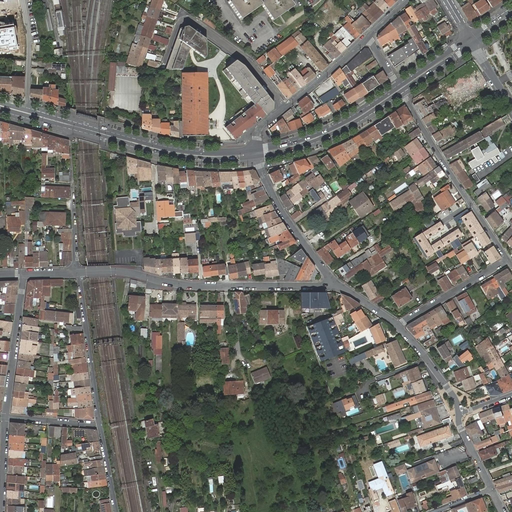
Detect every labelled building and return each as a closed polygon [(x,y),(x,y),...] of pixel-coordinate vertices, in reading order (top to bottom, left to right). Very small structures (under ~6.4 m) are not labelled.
[(152,0),(151,6),(149,5),(149,7),(150,7),(160,10),(160,7),(163,1),(160,0),(152,0)] [(262,5),(260,2),(258,0),(229,0),(227,2),(240,20),(262,5)] [(290,0),(263,0),(260,2),(262,5),(265,10),(267,13),(273,21),(279,16),(280,15),(294,6),(290,0)] [(377,0),(374,3),(384,13),(389,8),(382,0),(377,0)] [(425,8),(428,13),(438,7),(433,0),(426,0),(425,1),(428,6),(425,8)] [(480,0),(475,3),(471,6),(472,8),(474,7),(475,7),(475,8),(477,10),(480,15),(490,9),(486,3),(484,1),(484,0),(480,0)] [(53,30),(48,3),(43,4),(48,31),(53,30)] [(384,13),(374,3),(369,8),(365,4),(362,6),(366,11),(376,21),(384,13)] [(414,13),(425,7),(423,4),(422,4),(412,10),(414,13)] [(472,8),(471,6),(470,4),(466,7),(465,5),(461,7),(469,20),(472,21),(478,17),(472,8)] [(60,35),(64,35),(59,5),(54,5),(60,35)] [(362,6),(361,7),(357,11),(361,15),(363,13),(363,14),(366,11),(362,6)] [(160,10),(150,7),(150,9),(147,15),(146,15),(146,16),(156,20),(161,21),(162,18),(157,17),(160,10)] [(414,22),(418,20),(414,13),(412,10),(412,9),(410,7),(405,10),(407,12),(405,13),(409,19),(411,18),(413,23),(414,22)] [(418,20),(421,18),(424,22),(428,19),(425,15),(429,13),(428,13),(425,8),(425,7),(414,13),(418,20)] [(358,20),(361,22),(367,29),(376,21),(366,11),(363,14),(363,13),(361,15),(362,16),(358,20)] [(176,20),(177,16),(165,12),(164,16),(176,20)] [(403,24),(407,29),(413,26),(409,19),(405,13),(399,17),(401,20),(403,24)] [(156,20),(146,16),(145,18),(146,18),(144,24),(144,26),(153,29),(154,27),(156,20)] [(348,22),(349,23),(351,25),(353,23),(351,21),(351,20),(347,16),(344,18),(348,22)] [(401,20),(399,17),(399,16),(392,22),(394,24),(392,25),(394,29),(398,35),(407,30),(407,29),(403,24),(401,20)] [(352,19),(351,21),(353,23),(351,25),(360,35),(364,32),(367,29),(361,22),(358,20),(355,23),(354,22),(354,21),(352,19)] [(436,25),(437,27),(444,23),(445,23),(445,24),(449,21),(447,19),(444,21),(443,22),(442,21),(436,25)] [(0,47),(7,47),(7,49),(18,47),(14,21),(0,23),(0,47)] [(348,35),(346,37),(343,33),(337,39),(340,42),(346,48),(355,40),(349,34),(345,30),(343,27),(339,23),(337,25),(344,32),(344,31),(348,35)] [(444,23),(437,27),(441,34),(449,30),(452,28),(450,24),(447,26),(445,24),(445,23),(444,23)] [(360,35),(351,25),(349,26),(345,30),(349,34),(355,40),(360,35)] [(144,26),(140,36),(150,39),(167,45),(169,41),(151,35),(153,29),(144,26)] [(202,59),(206,54),(206,39),(188,26),(184,32),(180,29),(165,70),(175,70),(180,70),(181,67),(184,67),(190,53),(188,52),(190,48),(193,51),(202,59)] [(389,40),(398,35),(394,29),(392,31),(389,27),(389,26),(386,28),(390,32),(386,34),(389,40)] [(407,30),(411,37),(417,33),(413,26),(407,29),(407,30)] [(379,35),(377,39),(378,40),(386,34),(390,32),(386,28),(379,35)] [(301,34),(298,31),(291,36),(293,40),(301,34)] [(327,33),(332,38),(334,41),(335,40),(337,38),(333,34),(330,31),(327,33)] [(422,55),(428,51),(430,48),(427,44),(424,45),(417,33),(411,37),(412,38),(419,49),(422,55)] [(140,36),(136,34),(135,36),(136,36),(135,40),(139,42),(137,45),(147,48),(147,49),(154,51),(155,47),(148,44),(150,39),(140,36)] [(293,40),(291,36),(275,48),(281,56),(284,55),(298,45),(300,48),(321,72),(328,66),(307,41),(301,34),(293,40)] [(380,45),(389,40),(386,34),(378,40),(380,45)] [(332,38),(323,46),(325,49),(326,50),(329,52),(327,55),(333,61),(341,54),(335,47),(331,44),(333,42),(334,41),(332,38)] [(410,56),(419,49),(412,38),(408,41),(409,43),(404,46),(410,56)] [(346,48),(340,42),(339,43),(336,46),(333,42),(331,44),(335,47),(341,54),(346,48)] [(147,48),(137,45),(136,49),(132,47),(130,53),(144,58),(147,49),(147,48)] [(406,59),(410,56),(404,46),(400,49),(406,59)] [(279,58),(281,56),(275,48),(267,54),(274,62),(279,58)] [(365,48),(346,66),(350,72),(373,56),(368,49),(365,48)] [(402,61),(406,59),(400,49),(396,51),(402,61)] [(396,51),(387,56),(394,67),(402,61),(396,51)] [(144,58),(130,53),(128,58),(133,60),(131,64),(140,67),(144,58)] [(291,64),(284,55),(281,56),(279,58),(281,61),(283,63),(285,62),(287,65),(289,64),(290,66),(292,65),(291,64)] [(265,59),(262,56),(258,59),(256,60),(257,62),(259,64),(265,59)] [(237,118),(225,128),(237,139),(273,110),(274,104),(245,66),(236,61),(223,71),(230,80),(233,78),(242,89),(239,92),(244,99),(248,96),(254,105),(244,113),(241,110),(235,115),(237,118)] [(116,63),(111,63),(108,91),(114,91),(115,76),(115,73),(116,66),(125,67),(125,63),(116,62),(116,63)] [(274,62),(269,66),(273,70),(278,67),(276,65),(274,62)] [(49,69),(49,74),(51,74),(53,74),(56,74),(56,70),(61,70),(61,69),(65,69),(65,65),(52,65),(52,64),(47,63),(47,69),(49,69)] [(301,88),(306,84),(302,79),(302,78),(299,74),(293,66),(292,65),(290,66),(289,67),(294,74),(293,74),(295,76),(293,78),(301,88)] [(273,70),(269,66),(264,70),(270,77),(275,73),(274,72),(273,71),(273,70)] [(350,72),(346,66),(341,70),(347,79),(350,84),(352,86),(355,84),(355,83),(348,74),(350,72)] [(306,84),(316,76),(309,68),(307,67),(306,69),(306,68),(299,74),(302,78),(302,79),(306,84)] [(456,111),(493,91),(480,67),(443,87),(456,111)] [(347,79),(341,70),(340,68),(331,76),(338,86),(341,84),(342,83),(345,87),(348,85),(349,85),(350,84),(347,79)] [(297,91),(301,88),(293,78),(289,72),(287,74),(290,78),(288,80),(297,91)] [(386,79),(382,72),(373,78),(378,85),(386,79)] [(183,136),(208,136),(207,117),(207,73),(182,74),(182,122),(183,136)] [(277,79),(273,83),(287,99),(292,95),(283,83),(282,81),(278,77),(276,74),(274,75),(276,76),(275,77),(277,79)] [(0,76),(0,89),(11,92),(12,76),(10,76),(10,77),(0,76)] [(11,92),(24,96),(25,76),(22,76),(22,78),(14,78),(14,76),(12,76),(11,92)] [(373,78),(372,76),(361,84),(367,93),(378,85),(373,78)] [(233,78),(230,80),(239,92),(242,89),(233,78)] [(282,81),(283,83),(292,95),(297,91),(288,80),(286,78),(282,81)] [(50,103),(51,85),(49,84),(49,88),(43,88),(43,90),(42,101),(50,103)] [(367,93),(361,84),(354,89),(359,98),(367,93)] [(50,103),(58,105),(58,90),(55,90),(52,90),(53,85),(51,85),(50,103)] [(340,94),(339,92),(336,87),(319,98),(324,104),(340,94)] [(359,98),(354,89),(351,90),(344,95),(350,104),(359,98)] [(43,90),(31,90),(30,98),(42,101),(43,90)] [(248,96),(244,99),(249,104),(241,110),(244,113),(254,105),(248,96)] [(314,106),(306,96),(297,103),(299,105),(295,108),(297,112),(301,118),(306,116),(304,114),(314,106)] [(332,114),(337,112),(336,110),(344,104),(341,100),(336,103),(334,100),(331,103),(329,101),(325,103),(331,111),(332,114)] [(331,111),(325,103),(324,104),(322,105),(323,107),(322,108),(321,106),(315,110),(318,114),(319,116),(321,115),(322,117),(331,111)] [(404,105),(395,112),(402,125),(403,126),(413,119),(404,105)] [(281,117),(282,119),(285,123),(295,120),(297,119),(294,114),(290,109),(281,117)] [(313,111),(306,116),(301,118),(304,122),(305,122),(307,124),(314,119),(313,118),(312,116),(315,114),(313,111)] [(142,126),(142,129),(151,131),(151,120),(151,112),(149,112),(149,115),(144,115),(144,112),(142,112),(142,114),(142,120),(142,126)] [(395,112),(388,116),(395,127),(396,129),(402,125),(395,112)] [(235,115),(223,125),(225,128),(237,118),(235,115)] [(442,153),(446,160),(473,145),(475,148),(472,149),(474,152),(471,153),(475,159),(467,163),(471,169),(491,158),(494,156),(499,153),(496,148),(486,154),(485,152),(482,155),(475,143),(483,139),(488,136),(491,134),(490,131),(503,124),(502,122),(507,119),(505,115),(504,115),(500,118),(482,129),(483,130),(461,143),(442,153)] [(388,116),(374,126),(381,136),(395,127),(388,116)] [(285,123),(282,119),(277,123),(275,124),(271,128),(272,131),(277,128),(278,130),(279,130),(281,133),(290,131),(285,123)] [(290,131),(302,127),(299,119),(297,119),(295,120),(285,123),(290,131)] [(151,120),(151,131),(160,134),(160,123),(160,120),(152,120),(151,120)] [(9,139),(8,125),(0,122),(1,139),(1,144),(9,143),(9,139)] [(178,138),(177,122),(173,122),(173,126),(170,126),(170,136),(178,138)] [(170,126),(170,123),(160,123),(160,134),(170,136),(170,126)] [(24,144),(24,129),(8,125),(9,139),(9,143),(9,145),(13,144),(13,143),(13,141),(21,141),(21,143),(21,144),(24,144)] [(374,126),(366,130),(373,140),(374,141),(378,138),(380,140),(382,137),(381,136),(374,126)] [(441,131),(432,136),(436,143),(456,131),(454,128),(451,130),(449,126),(441,131)] [(412,140),(421,133),(418,128),(409,134),(412,140)] [(366,130),(359,135),(367,146),(368,147),(370,145),(369,143),(373,140),(366,130)] [(41,149),(41,134),(31,131),(31,148),(31,149),(33,149),(33,150),(39,150),(39,149),(41,149)] [(359,135),(352,140),(358,149),(359,150),(363,146),(364,148),(367,146),(359,135)] [(488,136),(483,139),(490,148),(485,152),(486,154),(496,148),(488,136)] [(411,156),(423,147),(417,139),(405,147),(408,149),(407,150),(411,156)] [(439,149),(442,153),(461,143),(460,142),(458,139),(439,149)] [(352,140),(341,145),(349,156),(358,149),(352,140)] [(341,145),(329,150),(340,166),(350,158),(349,156),(341,145)] [(429,156),(423,147),(411,156),(417,165),(429,156)] [(394,153),(396,155),(398,159),(405,154),(401,148),(394,153)] [(318,160),(315,155),(308,158),(312,164),(318,160)] [(327,155),(321,159),(328,170),(332,167),(334,165),(327,155)] [(136,160),(126,157),(127,174),(134,173),(135,175),(137,174),(136,160)] [(436,166),(430,157),(406,175),(408,179),(415,174),(414,172),(420,168),(424,175),(436,166)] [(308,158),(293,162),(294,163),(300,178),(303,176),(301,173),(310,168),(311,170),(315,167),(312,164),(308,158)] [(449,165),(461,184),(468,180),(460,166),(462,164),(459,159),(449,165)] [(150,164),(136,160),(137,174),(137,180),(151,180),(150,164)] [(300,178),(294,163),(290,166),(291,169),(288,170),(292,177),(289,179),(288,180),(289,183),(287,184),(289,186),(292,184),(300,178)] [(166,180),(165,167),(157,166),(158,181),(165,181),(166,180)] [(44,167),(41,167),(41,178),(54,178),(54,169),(53,169),(44,169),(44,167)] [(444,175),(439,167),(416,182),(418,185),(421,186),(427,181),(428,181),(431,184),(444,175)] [(178,173),(178,169),(171,168),(173,185),(174,185),(174,183),(179,182),(178,173)] [(279,170),(269,174),(274,184),(283,180),(281,176),(285,174),(282,168),(279,170)] [(252,170),(249,171),(252,181),(253,184),(255,184),(255,182),(259,181),(256,172),(255,171),(252,170)] [(194,171),(186,171),(188,190),(193,189),(194,194),(195,194),(195,196),(196,196),(196,194),(197,193),(196,186),(194,171)] [(202,172),(194,171),(196,186),(202,186),(202,189),(205,189),(204,187),(202,172)] [(242,171),(236,172),(238,184),(239,187),(242,187),(242,188),(244,188),(244,190),(246,189),(245,186),(245,182),(242,171)] [(249,171),(242,171),(245,182),(245,186),(247,186),(248,187),(249,186),(254,185),(253,184),(252,181),(249,171)] [(183,172),(178,173),(179,182),(180,188),(186,188),(185,175),(184,175),(183,172)] [(210,172),(202,172),(204,187),(212,186),(210,172)] [(212,186),(212,187),(220,186),(218,172),(210,172),(212,186)] [(230,172),(219,172),(222,189),(231,189),(234,190),(233,189),(230,172)] [(236,172),(230,172),(233,189),(239,188),(239,187),(238,184),(236,172)] [(308,183),(316,178),(313,173),(305,179),(308,183)] [(317,179),(316,178),(308,183),(309,185),(313,190),(320,184),(317,179)] [(474,192),(477,197),(492,187),(485,178),(476,185),(478,188),(474,192)] [(308,183),(305,179),(298,184),(302,188),(304,186),(305,188),(309,185),(308,183)] [(343,190),(349,186),(346,182),(340,186),(343,190)] [(298,184),(291,189),(295,193),(297,192),(298,193),(299,192),(303,190),(302,188),(298,184)] [(418,203),(423,199),(421,197),(414,184),(408,188),(410,191),(418,203)] [(299,192),(302,197),(308,192),(313,190),(309,185),(305,188),(304,186),(302,188),(303,190),(299,192)] [(434,198),(442,211),(454,203),(446,190),(449,188),(447,185),(436,192),(438,195),(434,198)] [(70,198),(69,187),(45,187),(45,194),(42,194),(41,197),(45,197),(65,198),(70,198)] [(291,189),(285,193),(288,198),(293,195),(294,196),(298,193),(297,192),(295,193),(291,189)] [(348,189),(338,195),(344,204),(349,200),(349,199),(350,197),(349,195),(352,194),(348,189)] [(382,205),(393,198),(388,189),(377,196),(382,205)] [(248,201),(265,195),(263,190),(257,192),(251,194),(250,191),(250,190),(246,191),(248,201)] [(316,195),(313,190),(308,192),(316,204),(325,197),(321,191),(316,195)] [(418,204),(418,203),(410,191),(401,196),(400,195),(396,198),(398,201),(392,204),(397,210),(406,204),(412,201),(414,205),(412,206),(416,212),(424,208),(421,202),(418,204)] [(288,198),(292,204),(302,197),(299,192),(298,193),(294,196),(293,195),(288,198)] [(285,193),(280,197),(286,209),(287,211),(294,207),(292,204),(288,198),(285,193)] [(355,205),(358,209),(369,202),(362,193),(350,202),(352,206),(355,205)] [(238,210),(239,216),(241,215),(250,212),(250,208),(255,206),(255,205),(269,200),(266,194),(265,195),(248,201),(244,203),(242,204),(241,204),(243,209),(238,210)] [(327,202),(315,211),(322,221),(329,216),(334,213),(334,214),(345,206),(344,204),(338,195),(328,203),(327,202)] [(145,213),(144,201),(153,200),(152,196),(139,196),(139,200),(139,203),(139,208),(140,213),(145,213)] [(494,207),(486,196),(478,200),(486,212),(494,207)] [(499,208),(485,219),(492,230),(503,222),(496,214),(508,205),(503,199),(502,198),(501,196),(494,201),(499,208)] [(129,204),(129,197),(117,198),(118,206),(113,207),(114,214),(115,214),(116,223),(114,223),(115,235),(122,234),(123,238),(132,237),(136,237),(136,233),(141,233),(141,222),(136,222),(136,218),(140,218),(139,208),(130,209),(129,204)] [(24,198),(25,202),(25,205),(25,209),(29,209),(30,209),(33,209),(33,198),(24,198)] [(398,201),(396,198),(390,202),(395,211),(397,210),(392,204),(398,201)] [(168,201),(156,202),(157,217),(160,217),(169,216),(168,201)] [(358,209),(362,215),(372,207),(369,202),(358,209)] [(261,216),(274,211),(271,204),(258,209),(261,216)] [(266,222),(278,217),(274,211),(261,216),(263,222),(260,223),(261,224),(262,224),(264,223),(266,222)] [(25,225),(25,212),(20,212),(20,217),(7,217),(8,231),(9,234),(14,235),(13,231),(20,231),(20,225),(25,225)] [(471,212),(461,218),(473,238),(483,231),(471,212)] [(50,213),(46,213),(46,217),(45,217),(45,222),(45,223),(49,224),(49,225),(55,225),(54,228),(59,228),(59,225),(64,225),(65,214),(50,213)] [(405,218),(408,223),(414,220),(412,217),(414,216),(412,213),(405,218)] [(329,216),(322,221),(325,225),(332,220),(329,216)] [(268,228),(282,223),(279,218),(278,217),(266,222),(268,228)] [(445,227),(441,221),(415,236),(428,256),(463,235),(458,227),(431,244),(427,238),(445,227)] [(285,230),(287,230),(282,223),(268,228),(264,230),(268,239),(285,230)] [(511,225),(511,226),(500,238),(505,243),(511,235),(511,225)] [(352,233),(359,243),(370,236),(363,226),(354,231),(352,227),(350,228),(352,233)] [(280,243),(293,237),(287,230),(285,230),(268,239),(266,240),(265,240),(267,245),(275,242),(276,245),(277,245),(280,243)] [(485,232),(477,237),(483,247),(491,242),(485,232)] [(71,244),(71,233),(58,233),(58,238),(61,238),(61,240),(61,243),(64,243),(64,245),(71,244)] [(195,234),(195,233),(184,233),(185,236),(185,239),(185,243),(189,243),(188,238),(191,237),(192,243),(196,243),(196,241),(195,234)] [(345,240),(351,249),(359,243),(352,233),(347,236),(348,238),(345,240)] [(329,243),(326,245),(329,249),(331,247),(338,257),(351,249),(345,240),(342,236),(329,244),(329,243)] [(296,242),(293,237),(280,243),(277,245),(279,251),(296,242)] [(472,242),(463,247),(463,248),(470,259),(479,254),(472,242)] [(65,252),(71,252),(71,244),(64,245),(64,243),(61,243),(58,243),(59,251),(62,251),(63,251),(63,250),(65,250),(65,252)] [(393,243),(381,250),(370,258),(374,264),(378,271),(387,266),(381,257),(392,250),(392,249),(395,246),(393,243)] [(381,250),(377,244),(368,249),(370,251),(375,248),(375,249),(371,252),(373,254),(370,256),(370,255),(369,256),(370,258),(381,250)] [(326,245),(316,251),(324,261),(327,264),(333,260),(327,250),(329,249),(326,245)] [(500,258),(492,246),(483,252),(491,264),(500,258)] [(14,262),(14,268),(19,268),(25,268),(25,247),(19,247),(19,257),(19,262),(16,262),(14,262)] [(470,259),(463,248),(458,251),(456,248),(453,250),(455,253),(456,255),(461,264),(462,264),(470,259)] [(295,253),(294,259),(303,264),(304,262),(307,257),(301,249),(295,253)] [(59,260),(60,267),(65,266),(69,262),(69,261),(71,261),(71,252),(65,252),(65,250),(63,250),(63,251),(62,251),(62,260),(59,260)] [(455,253),(453,250),(447,254),(448,257),(449,258),(456,255),(455,253)] [(360,264),(369,258),(368,256),(366,253),(357,259),(360,264)] [(32,255),(32,267),(47,267),(48,255),(41,254),(39,254),(32,255)] [(238,278),(235,265),(233,254),(230,254),(231,261),(230,261),(231,266),(227,266),(229,279),(238,278)] [(437,263),(448,257),(447,254),(436,260),(437,262),(437,263)] [(217,262),(218,275),(225,275),(224,268),(224,265),(218,265),(218,263),(219,263),(218,255),(216,255),(217,262)] [(284,280),(295,280),(301,268),(276,256),(277,263),(264,265),(266,275),(266,278),(279,276),(278,275),(284,274),(287,276),(284,280)] [(178,258),(172,259),(173,273),(173,274),(180,273),(179,257),(177,257),(178,258)] [(180,257),(179,257),(180,273),(188,272),(187,260),(187,258),(180,258),(180,257)] [(295,280),(310,280),(315,268),(307,257),(304,262),(303,264),(301,268),(295,280)] [(356,257),(337,269),(342,276),(344,274),(360,264),(357,259),(356,257)] [(364,268),(366,272),(372,269),(370,267),(374,264),(370,258),(369,258),(360,264),(351,269),(344,274),(347,279),(364,268)] [(188,272),(198,272),(197,259),(187,260),(188,272)] [(408,264),(405,259),(402,261),(403,262),(399,265),(401,268),(408,264)] [(211,276),(218,275),(217,262),(212,263),(212,266),(210,266),(211,276)] [(439,269),(436,263),(435,263),(434,263),(428,267),(431,273),(439,269)] [(244,265),(244,264),(241,264),(235,265),(238,278),(246,276),(244,265)] [(266,275),(264,265),(264,264),(253,266),(254,276),(266,275)] [(366,272),(370,277),(378,271),(374,264),(370,267),(372,269),(366,272)] [(462,264),(461,264),(460,265),(461,267),(456,270),(460,277),(462,281),(469,277),(462,264)] [(203,277),(211,276),(210,266),(202,267),(203,277)] [(310,280),(314,280),(318,273),(315,268),(310,280)] [(506,269),(493,277),(499,285),(501,289),(504,287),(505,287),(503,284),(508,281),(508,280),(511,278),(506,269)] [(460,277),(456,270),(450,273),(446,275),(452,283),(460,277)] [(438,281),(444,292),(451,287),(444,274),(439,277),(440,279),(438,281)] [(36,280),(29,280),(27,283),(24,309),(32,310),(32,308),(34,298),(36,280)] [(42,280),(36,280),(34,298),(36,298),(41,298),(42,280)] [(62,280),(42,280),(41,298),(40,310),(41,310),(42,310),(45,311),(46,304),(43,304),(44,296),(50,296),(50,286),(62,286),(62,280)] [(362,286),(370,300),(380,294),(371,280),(362,286)] [(498,293),(495,288),(490,280),(480,286),(488,299),(490,298),(496,294),(498,293)] [(16,295),(17,286),(7,286),(7,288),(5,288),(4,291),(7,291),(6,295),(16,295)] [(506,297),(511,292),(511,290),(507,293),(504,287),(501,289),(502,291),(506,297)] [(398,308),(412,299),(404,288),(391,297),(398,308)] [(380,294),(370,300),(376,304),(388,296),(385,291),(380,294)] [(498,301),(499,303),(502,300),(506,297),(502,291),(500,293),(499,294),(501,299),(498,301)] [(244,296),(242,292),(234,292),(236,299),(234,299),(236,314),(245,312),(244,307),(248,306),(247,305),(244,296)] [(332,307),(328,292),(318,292),(302,292),(303,313),(315,313),(315,308),(318,308),(332,307)] [(466,312),(474,307),(466,292),(456,298),(464,313),(466,312)] [(15,305),(16,295),(6,295),(5,301),(2,301),(2,299),(0,298),(0,304),(2,305),(2,304),(15,305)] [(350,298),(341,295),(344,304),(346,311),(360,305),(350,298)] [(137,296),(129,296),(128,311),(136,311),(137,296)] [(145,297),(137,296),(136,311),(135,320),(143,320),(145,297)] [(453,316),(455,320),(457,323),(459,321),(462,320),(452,301),(446,303),(453,316)] [(4,314),(14,314),(15,305),(2,304),(2,305),(1,307),(2,307),(2,313),(4,314)] [(49,304),(46,304),(45,311),(42,310),(41,310),(40,314),(40,320),(69,323),(70,314),(55,312),(55,309),(49,309),(49,304)] [(178,305),(162,304),(162,305),(162,314),(178,315),(178,306),(178,305)] [(346,311),(344,304),(341,305),(342,309),(334,312),(335,316),(339,314),(346,311)] [(440,306),(447,316),(449,315),(442,304),(440,306)] [(162,305),(150,305),(148,325),(150,325),(151,321),(151,317),(162,317),(162,314),(162,305)] [(196,306),(178,306),(178,315),(177,318),(177,320),(180,320),(180,318),(180,315),(189,316),(189,318),(189,321),(196,321),(196,306)] [(216,319),(216,306),(200,306),(200,322),(202,322),(202,319),(216,319)] [(443,324),(444,324),(450,321),(447,316),(440,306),(434,309),(442,322),(443,324)] [(476,311),(474,307),(466,312),(467,315),(476,311)] [(434,309),(428,313),(436,326),(441,323),(442,322),(434,309)] [(356,323),(361,331),(371,326),(365,316),(364,317),(360,310),(356,312),(355,311),(349,315),(354,324),(356,323)] [(259,324),(284,324),(284,311),(259,311),(259,324)] [(428,313),(422,316),(427,325),(430,329),(431,329),(436,326),(428,313)] [(335,316),(332,317),(335,324),(339,322),(337,319),(341,317),(339,314),(335,316)] [(407,325),(407,328),(409,331),(422,323),(424,327),(427,325),(422,316),(407,325)] [(39,319),(31,318),(23,317),(22,325),(37,327),(39,319)] [(319,322),(306,326),(320,362),(333,357),(346,352),(344,348),(342,342),(335,324),(332,317),(319,322)] [(464,321),(468,327),(475,322),(474,319),(470,320),(469,318),(464,321)] [(11,332),(13,323),(0,320),(0,326),(4,328),(4,332),(11,332)] [(370,331),(376,344),(386,340),(378,323),(370,328),(371,331),(370,331)] [(422,323),(409,331),(413,336),(415,335),(417,338),(425,334),(424,333),(429,330),(430,329),(427,325),(424,327),(422,323)] [(34,339),(35,333),(32,332),(22,331),(20,340),(35,342),(35,340),(34,339)] [(147,338),(147,349),(156,349),(157,349),(162,349),(162,336),(161,336),(161,333),(148,333),(147,338)] [(71,345),(84,344),(82,334),(70,335),(71,345)] [(424,342),(427,346),(437,340),(432,334),(430,335),(432,338),(424,342)] [(486,350),(492,346),(487,337),(481,341),(480,344),(484,351),(486,350)] [(475,346),(486,365),(490,364),(491,360),(486,350),(484,351),(480,344),(481,341),(479,339),(476,342),(477,344),(475,346)] [(35,342),(20,340),(19,353),(32,355),(36,356),(36,353),(38,342),(35,342)] [(385,343),(366,352),(368,357),(368,358),(372,356),(372,355),(374,354),(375,355),(384,351),(383,349),(387,348),(395,367),(406,363),(396,340),(386,345),(385,343)] [(0,341),(0,351),(9,352),(10,342),(0,341)] [(451,348),(448,342),(444,344),(437,348),(443,359),(446,363),(452,358),(448,350),(451,348)] [(69,353),(85,351),(84,344),(71,345),(68,346),(68,353),(69,353)] [(488,369),(494,366),(492,363),(499,359),(492,346),(486,350),(491,360),(490,364),(486,365),(487,368),(488,369)] [(221,349),(222,364),(229,363),(228,349),(221,349)] [(0,359),(8,360),(9,352),(0,351),(0,359)] [(69,360),(86,358),(85,351),(69,353),(69,360)] [(467,351),(458,357),(462,362),(467,358),(469,361),(472,358),(467,351)] [(366,352),(356,356),(358,361),(368,357),(366,352)] [(32,355),(19,353),(18,361),(30,362),(31,362),(32,357),(39,358),(39,356),(36,356),(32,355)] [(358,361),(356,356),(348,359),(350,364),(355,362),(358,361)] [(496,370),(503,366),(499,359),(492,363),(496,370)] [(30,362),(18,361),(17,368),(30,370),(30,369),(30,362)] [(76,373),(88,373),(86,362),(73,364),(72,364),(73,374),(76,373)] [(501,378),(508,374),(503,366),(496,370),(501,378)] [(251,374),(255,384),(271,377),(267,367),(251,374)] [(422,379),(417,367),(394,376),(396,379),(405,375),(405,374),(408,373),(411,380),(407,381),(402,383),(403,386),(411,383),(422,379)] [(32,378),(33,370),(30,370),(17,368),(16,375),(29,377),(30,377),(32,378)] [(454,373),(458,382),(462,381),(470,378),(466,368),(454,373)] [(484,385),(488,384),(486,379),(485,377),(484,375),(483,372),(479,374),(481,380),(484,385)] [(496,381),(502,393),(511,389),(511,380),(508,374),(501,378),(496,381)] [(29,377),(16,375),(15,383),(28,385),(29,377)] [(470,378),(462,381),(466,391),(475,387),(471,377),(470,378)] [(74,381),(75,388),(89,387),(88,379),(77,381),(76,381),(74,381)] [(426,390),(422,379),(411,383),(414,390),(413,391),(414,395),(426,390)] [(224,395),(242,394),(242,381),(224,382),(224,395)] [(497,395),(502,393),(496,381),(495,381),(492,383),(488,384),(484,385),(490,396),(497,395)] [(27,392),(29,392),(30,385),(29,385),(28,385),(15,383),(14,391),(27,392)] [(26,397),(27,392),(14,391),(13,398),(33,399),(33,397),(26,397)] [(433,398),(430,391),(408,399),(409,400),(408,400),(410,405),(433,398)] [(67,398),(67,402),(71,402),(91,400),(90,393),(75,395),(75,397),(67,398)] [(354,396),(333,404),(336,413),(357,405),(354,396)] [(34,403),(34,399),(33,399),(13,398),(12,406),(24,407),(27,407),(28,403),(34,403)] [(78,406),(78,409),(92,407),(91,400),(71,402),(67,402),(68,407),(78,406)] [(414,414),(435,407),(433,400),(411,408),(412,413),(413,413),(414,414)] [(511,411),(511,409),(509,404),(502,406),(506,422),(511,419),(511,411)] [(24,407),(12,406),(11,413),(24,414),(24,407)] [(496,418),(498,424),(506,422),(502,406),(493,409),(496,418)] [(78,409),(78,419),(92,420),(94,419),(92,407),(78,409)] [(441,424),(435,407),(414,414),(401,418),(398,419),(400,424),(407,422),(407,421),(415,418),(415,419),(421,417),(426,429),(441,424)] [(496,418),(493,409),(479,415),(483,423),(496,418)] [(389,422),(398,419),(401,418),(399,414),(388,418),(389,422)] [(154,423),(153,419),(144,421),(145,427),(146,427),(147,438),(159,436),(157,425),(154,425),(154,423)] [(467,429),(475,444),(483,441),(480,437),(485,435),(478,422),(466,427),(467,429)] [(10,423),(9,435),(24,436),(26,436),(27,431),(24,431),(24,424),(23,424),(10,423)] [(420,447),(452,436),(448,425),(416,437),(420,447)] [(66,427),(62,427),(61,448),(72,446),(72,444),(67,445),(66,427)] [(72,428),(72,438),(87,435),(89,443),(98,442),(96,430),(72,428)] [(9,435),(9,443),(23,444),(24,436),(9,435)] [(483,441),(475,444),(478,450),(501,440),(499,435),(497,435),(483,441)] [(85,444),(81,444),(83,452),(100,449),(98,442),(89,443),(85,444)] [(506,442),(479,452),(483,461),(497,456),(496,454),(499,453),(497,450),(503,447),(504,446),(508,445),(506,442)] [(9,443),(9,450),(23,451),(23,446),(26,446),(27,444),(23,444),(9,443)] [(9,450),(9,458),(22,459),(22,453),(24,453),(24,451),(23,451),(9,450)] [(61,455),(60,465),(60,466),(81,463),(86,462),(85,460),(76,461),(75,453),(61,455)] [(507,453),(500,455),(503,462),(509,460),(507,453)] [(9,458),(8,465),(21,466),(22,466),(22,459),(9,458)] [(92,469),(103,467),(102,460),(89,462),(86,462),(81,463),(82,468),(84,467),(84,470),(92,469)] [(411,484),(439,473),(434,460),(407,471),(411,484)] [(381,461),(373,464),(378,478),(368,482),(372,492),(382,488),(385,497),(394,493),(381,461)] [(397,475),(407,471),(404,464),(395,468),(397,475)] [(8,465),(8,475),(22,476),(22,473),(20,473),(21,466),(8,465)] [(449,481),(460,476),(455,466),(439,473),(442,480),(441,480),(442,483),(449,481)] [(85,476),(87,476),(104,473),(103,467),(92,469),(93,472),(85,474),(85,476)] [(88,483),(89,488),(106,485),(104,473),(87,476),(88,479),(88,482),(90,481),(90,483),(88,483)] [(24,484),(26,484),(27,477),(22,476),(8,475),(8,483),(24,484)] [(506,479),(495,484),(497,489),(511,483),(511,479),(511,478),(511,477),(506,479)] [(455,490),(464,487),(460,478),(452,481),(455,489),(455,490)] [(7,490),(24,492),(24,484),(8,483),(7,490)] [(511,483),(497,489),(500,494),(511,489),(511,483)] [(443,504),(467,495),(464,487),(455,490),(455,489),(452,490),(449,491),(452,497),(441,501),(443,504)] [(29,495),(29,492),(24,492),(7,490),(7,498),(24,499),(24,494),(29,495)] [(400,511),(405,511),(405,509),(415,505),(411,493),(405,495),(406,498),(399,501),(397,494),(395,495),(400,511)] [(483,511),(486,511),(481,497),(451,509),(451,511),(456,511),(465,507),(467,507),(468,506),(469,511),(483,511)] [(23,507),(24,499),(7,498),(7,505),(23,507)] [(111,511),(109,499),(99,501),(100,509),(99,509),(99,511),(111,511)] [(399,511),(395,499),(388,502),(392,511),(399,511)]
